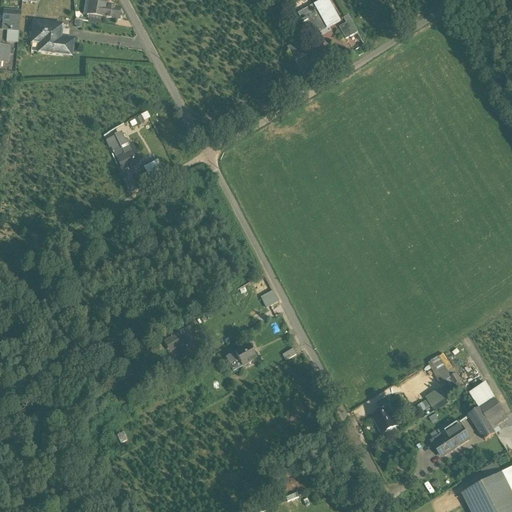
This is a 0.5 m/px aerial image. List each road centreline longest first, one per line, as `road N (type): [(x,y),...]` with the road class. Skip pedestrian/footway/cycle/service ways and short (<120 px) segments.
road 1 (residential): [(397,511),(207,155)]
road 2 (residential): [(472,0),(207,155)]
road 3 (track): [(207,155),(0,274)]
road 4 (residential): [(125,0),(207,155)]
